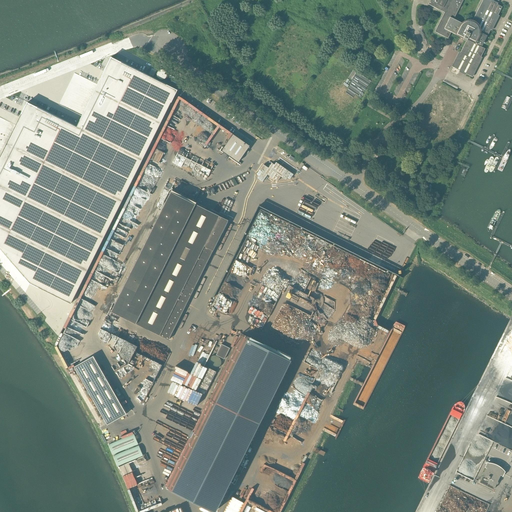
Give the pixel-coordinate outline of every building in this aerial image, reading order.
[(430,0),(428,4),(444,12),(434,32),(448,38),(451,32),(463,38),(463,39),(466,41),(460,52),(459,51),(452,67),(453,67),(459,70),(459,72),(466,75),(466,74),(471,76),(472,77),(483,57),(481,56),(485,48),(480,46),(480,45),(482,46),(487,35),(485,34),(486,33),(488,35),(491,30),(492,30),(500,15),(498,15),(502,7),(497,4),(498,3),(492,0),(490,0),(490,1),(489,0),(482,0),(470,25),(469,26),(454,19),(463,0),(430,0)] [(27,102),(0,157),(0,247),(30,283),(71,303),(177,90),(112,57),(77,127),(27,102)] [(154,76),(157,70),(151,68),(148,74),(154,76)] [(457,135),(475,100),(460,92),(442,128),(457,135)] [(233,134),(221,151),(238,162),(250,146),(233,134)] [(274,165),(272,163),(269,168),(266,166),(259,176),(264,179),(266,177),(271,180),(272,178),(277,181),(281,176),(286,180),(287,177),(290,179),(293,174),(276,162),(274,165)] [(228,220),(199,205),(196,204),(196,203),(171,190),(111,311),(169,339),(187,304),(228,220)] [(216,511),(251,441),(270,451),(310,372),(290,362),(291,359),(241,334),(165,486),(216,511)] [(230,348),(222,344),(216,355),(224,359),(230,348)] [(88,360),(75,367),(88,390),(107,424),(126,413),(94,356),(88,360)] [(494,489),(501,475),(503,476),(505,472),(504,471),(503,470),(502,469),(501,468),(500,467),(499,467),(498,466),(497,465),(496,465),(494,464),(493,464),(491,463),(490,463),(488,463),(487,463),(485,463),(485,464),(487,464),(485,467),(487,468),(480,482),(494,489)]
